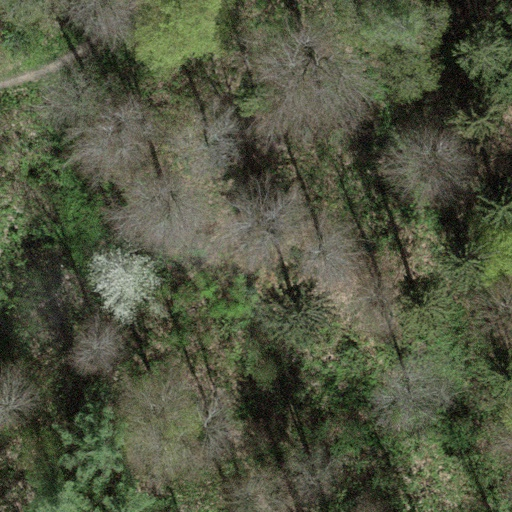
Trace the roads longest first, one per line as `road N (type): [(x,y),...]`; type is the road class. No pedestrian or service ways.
road 1 (motorway): [(370,0),(0,200)]
road 2 (motorway): [(241,511),(511,365)]
